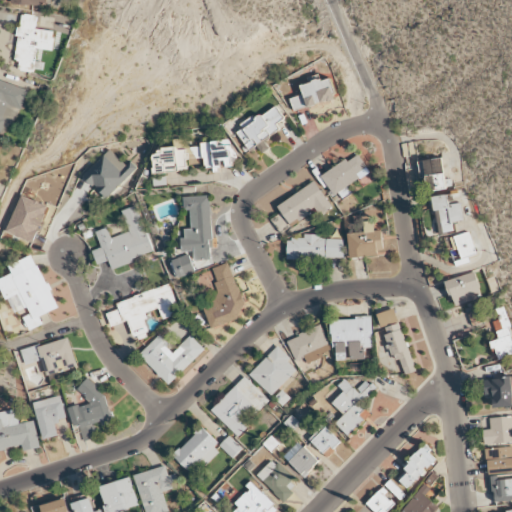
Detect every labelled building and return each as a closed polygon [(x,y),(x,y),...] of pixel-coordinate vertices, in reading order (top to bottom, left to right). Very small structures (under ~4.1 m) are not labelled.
[(54,31),(35,29),(36,15),(20,14),(16,61),(20,61),(19,69),(43,71),(43,62),(36,61),(37,49),(52,50),(54,31)] [(291,98),(305,93),(302,85),(323,77),(324,80),(331,77),(337,93),(321,98),(322,101),(296,110),(291,98)] [(0,132),(10,135),(25,88),(0,80),(0,132)] [(236,130),(250,150),(280,129),(276,123),(284,117),(274,104),(236,130)] [(154,173),(188,169),(185,138),(177,139),(178,148),(152,150),(154,173)] [(234,166),(234,158),(233,158),(232,140),(200,142),(200,147),(194,147),(194,158),(205,158),(205,168),(234,166)] [(82,176),(106,197),(137,167),(130,161),(126,165),(109,149),(82,176)] [(358,153),(348,160),(346,157),(323,175),(336,194),(339,192),(342,197),(351,191),(348,185),(359,176),(361,178),(370,171),(358,153)] [(418,160),(419,177),(425,176),(427,190),(451,188),(450,179),(444,179),(442,158),(418,160)] [(279,205),(314,180),(331,206),(323,212),(320,207),(293,226),(279,205)] [(184,196),(210,194),(213,239),(210,239),(210,249),(182,251),(182,237),(198,237),(196,207),(185,208),(184,196)] [(22,195),(46,206),(33,242),(6,230),(22,195)] [(453,232),(452,222),(463,221),(461,203),(448,204),(447,195),(433,196),(438,233),(453,232)] [(96,231),(107,227),(111,238),(129,231),(121,210),(135,205),(153,250),(131,258),(132,261),(112,269),(108,260),(97,264),(92,251),(102,247),(96,231)] [(348,233),(351,258),(378,255),(377,249),(384,249),(382,229),(372,231),(374,241),(362,242),(361,231),(348,233)] [(454,237),(462,258),(477,253),(469,231),(454,237)] [(288,239),(291,239),(292,237),(304,237),(304,233),(319,233),(319,237),(344,238),(344,256),(326,255),(326,260),(287,259),(288,239)] [(8,265),(31,254),(58,307),(39,317),(42,324),(29,330),(23,317),(30,313),(27,307),(25,308),(18,294),(6,299),(0,286),(0,278),(12,273),(8,265)] [(171,260),(178,278),(196,271),(189,254),(171,260)] [(213,266),(227,261),(244,303),(237,318),(212,328),(205,303),(215,299),(219,292),(216,281),(218,280),(213,266)] [(455,306),(482,297),(474,271),(446,280),(455,306)] [(106,313),(119,308),(117,303),(168,283),(180,313),(162,319),(158,308),(145,313),(147,318),(144,319),(149,331),(145,332),(147,336),(138,340),(137,335),(133,337),(127,320),(111,326),(106,313)] [(511,354),(511,335),(503,306),(496,308),(499,319),(492,321),(498,339),(492,341),(497,359),(511,354)] [(377,314),(381,327),(386,326),(401,375),(415,371),(396,308),(377,314)] [(332,319),(333,359),(348,359),(365,359),(364,348),(372,348),(371,317),(332,319)] [(304,357),(306,362),(332,350),(320,325),(287,340),(296,361),(304,357)] [(159,334),(169,344),(166,346),(173,353),(190,335),(204,349),(169,384),(139,354),(159,334)] [(38,347),(67,337),(77,365),(47,375),(42,359),(25,364),(21,350),(38,344),(38,347)] [(290,359),(278,346),(250,373),(271,395),(297,370),(288,361),(290,359)] [(211,409),(238,437),(247,427),(239,419),(250,408),(256,413),(269,401),(245,376),(211,409)] [(485,394),(493,394),(493,407),(511,406),(511,376),(492,377),(492,387),(485,387),(485,394)] [(77,388),(87,377),(97,386),(96,388),(103,394),(114,422),(103,425),(101,421),(93,423),(98,436),(83,441),(78,424),(73,426),(68,407),(78,404),(79,406),(90,403),(85,398),(87,397),(77,388)] [(349,435),(370,413),(360,404),(376,388),(366,379),(356,390),(345,379),(338,386),(343,391),(332,403),(344,415),(336,423),(349,435)] [(43,439),(59,436),(55,421),(66,419),(60,395),(34,402),(43,439)] [(483,430),(484,444),(511,442),(511,415),(489,417),(490,429),(483,430)] [(39,448),(34,420),(18,423),(17,416),(0,419),(0,450),(22,446),(23,451),(39,448)] [(316,436),(311,441),(326,457),(341,443),(320,421),(310,429),(316,436)] [(202,428),(173,455),(194,476),(222,449),(202,428)] [(232,457),(241,448),(229,436),(220,445),(232,457)] [(304,477),(319,462),(299,441),(284,456),(304,477)] [(511,446),(486,448),(487,473),(511,472),(511,446)] [(437,459),(426,447),(396,475),(408,488),(437,459)] [(274,459),(257,475),(283,503),(295,491),(288,484),(294,480),(274,459)] [(166,511),(168,511),(161,489),(179,484),(175,473),(168,475),(165,465),(134,475),(145,511),(166,511)] [(489,493),(494,493),(494,501),(511,500),(511,478),(497,479),(497,476),(488,476),(489,493)] [(100,485),(106,511),(125,511),(125,509),(138,505),(131,477),(100,485)] [(403,511),(434,511),(438,505),(425,496),(433,484),(425,479),(403,511)] [(401,499),(406,493),(389,480),(384,486),(401,499)] [(229,509),(231,511),(272,511),(277,508),(254,485),(229,509)] [(366,503),(374,511),(388,511),(396,505),(381,489),(366,503)] [(69,511),(65,498),(43,505),(45,511),(69,511)] [(71,504),(74,511),(102,511),(101,510),(94,511),(90,498),(71,504)]
